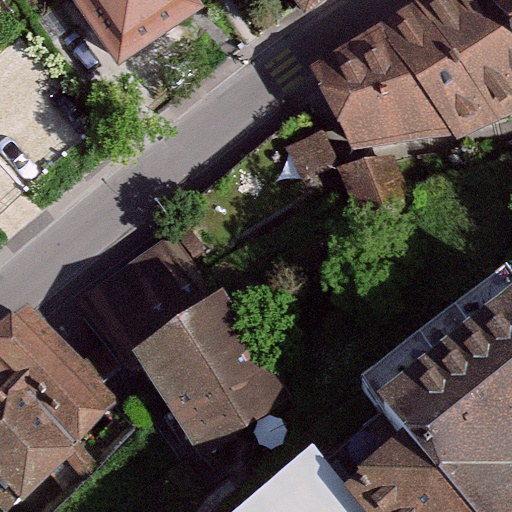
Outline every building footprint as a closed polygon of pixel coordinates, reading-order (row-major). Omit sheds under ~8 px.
[(191,0),(68,0),(124,78),(206,19),(191,0)] [(511,44),(480,0),(440,0),(417,15),(497,124),(511,117),(511,44)] [(511,0),(480,0),(511,44),(511,0)] [(417,15),(381,39),(452,144),(497,124),(417,15)] [(381,39),(308,83),(353,159),(452,144),(381,39)] [(165,231),(77,304),(211,464),(299,391),(165,231)] [(405,459),(451,511),(511,511),(511,311),(378,427),(405,459)] [(20,331),(0,348),(0,511),(19,511),(66,472),(56,461),(100,422),(20,331)] [(348,511),(451,511),(405,459),(346,510),(348,511)]
